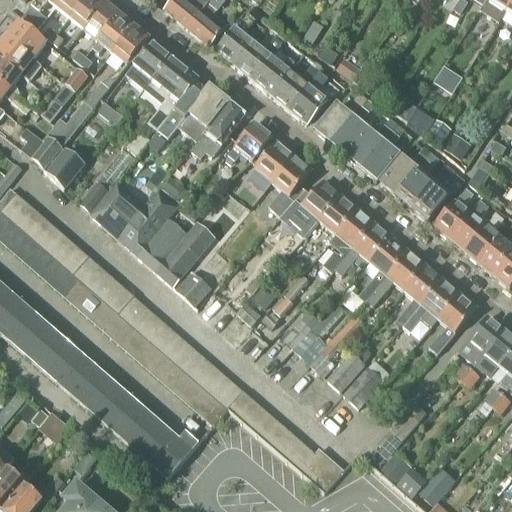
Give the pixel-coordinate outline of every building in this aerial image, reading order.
[(54,11),(63,0),(38,0),(30,11),(37,16),(46,5),(54,11)] [(86,0),(63,0),(54,11),(68,23),(86,0)] [(103,8),(93,0),(86,0),(68,23),(82,34),(103,8)] [(211,0),(174,0),(162,14),(184,33),(211,0)] [(211,0),(184,33),(208,52),(226,30),(212,18),(215,15),(228,0),(211,0)] [(465,0),(467,1),(481,10),(486,2),(487,1),(487,0),(465,0)] [(486,2),(481,10),(500,23),(511,3),(511,0),(487,0),(487,1),(486,2)] [(458,3),(451,14),(458,18),(465,7),(458,3)] [(511,3),(500,23),(511,30),(511,3)] [(117,19),(103,8),(82,34),(96,45),(117,19)] [(30,11),(21,22),(29,28),(35,34),(41,27),(45,22),(37,16),(30,11)] [(117,19),(96,45),(90,52),(97,58),(103,51),(112,58),(132,31),(117,19)] [(233,71),(252,48),(241,39),(252,25),(245,20),(215,56),(233,71)] [(2,39),(32,63),(45,48),(18,26),(14,31),(9,30),(2,39)] [(132,31),(112,58),(126,69),(147,43),(132,31)] [(49,45),(54,39),(48,34),(43,40),(49,45)] [(0,63),(19,79),(28,86),(40,70),(32,63),(2,39),(0,41),(0,63)] [(54,39),(49,45),(56,51),(61,45),(54,39)] [(252,48),(233,71),(251,86),(277,54),(281,49),(273,43),(262,56),(252,48)] [(150,46),(124,80),(142,95),(143,94),(149,85),(169,61),(150,46)] [(337,58),(322,49),(315,60),(330,69),(337,58)] [(277,54),(251,86),(269,100),(295,68),(277,54)] [(78,68),(83,62),(76,57),(71,63),(78,68)] [(169,61),(149,85),(143,94),(152,102),(161,110),(146,128),(156,137),(158,134),(171,118),(170,118),(197,83),(169,61)] [(83,62),(78,68),(85,74),(89,68),(83,62)] [(0,88),(16,102),(17,101),(18,99),(16,90),(12,88),(19,79),(0,63),(0,88)] [(335,75),(352,86),(359,75),(342,64),(335,75)] [(295,68),(269,100),(287,114),(316,78),(309,72),(305,76),(295,68)] [(362,70),(355,84),(367,91),(374,77),(362,70)] [(75,73),(63,89),(72,97),(84,81),(75,73)] [(316,78),(287,114),(305,129),(324,107),(312,97),(318,91),(329,100),(335,93),(316,78)] [(101,87),(84,107),(91,113),(107,92),(101,87)] [(158,134),(156,137),(167,146),(177,132),(194,146),(197,142),(225,106),(207,92),(204,95),(194,87),(170,118),(171,118),(158,134)] [(16,102),(0,88),(0,102),(3,99),(26,118),(30,112),(17,101),(16,102)] [(72,97),(63,89),(50,105),(60,112),(72,97)] [(329,148),(365,103),(358,97),(358,98),(352,94),(347,101),(353,105),(344,116),(334,109),(313,135),(329,148)] [(396,100),(387,114),(405,126),(415,113),(396,100)] [(365,103),(329,148),(344,160),(365,134),(358,128),(373,110),(365,103)] [(58,124),(41,146),(28,162),(42,175),(91,113),(84,107),(83,106),(65,129),(58,124)] [(225,106),(197,142),(199,143),(189,155),(199,164),(204,158),(209,162),(243,120),(225,106)] [(103,107),(97,115),(115,129),(121,121),(103,107)] [(422,137),(431,120),(416,111),(406,129),(422,137)] [(511,119),(507,116),(496,134),(510,143),(511,139),(511,132),(505,129),(511,119)] [(439,151),(447,135),(432,127),(424,143),(439,151)] [(226,161),(233,166),(239,158),(249,166),(269,142),(252,128),(226,161)] [(365,134),(344,160),(359,173),(389,136),(383,131),(374,142),(365,134)] [(28,162),(41,146),(24,132),(17,140),(24,146),(17,153),(28,162)] [(389,136),(359,173),(375,185),(396,159),(388,153),(397,142),(389,136)] [(459,165),(469,149),(451,139),(442,155),(459,165)] [(270,189),(293,161),(274,146),(251,174),(270,189)] [(489,154),(499,161),(504,152),(494,146),(489,154)] [(395,201),(430,157),(423,152),(408,169),(400,162),(379,189),(395,201)] [(60,153),(42,175),(63,195),(83,169),(79,166),(63,153),(62,155),(60,153)] [(430,157),(395,201),(410,213),(431,187),(423,182),(437,164),(430,157)] [(293,161),(270,189),(280,197),(267,211),(269,215),(279,223),(302,194),(297,190),(310,175),(293,161)] [(482,165),(477,171),(488,178),(492,171),(482,165)] [(14,169),(5,180),(11,185),(20,173),(14,169)] [(431,188),(431,187),(410,213),(425,226),(446,200),(438,194),(453,176),(446,169),(431,188)] [(488,178),(477,171),(466,189),(477,196),(488,178)] [(5,180),(0,186),(0,199),(11,185),(5,180)] [(169,183),(161,192),(176,204),(183,195),(181,193),(181,189),(175,184),(171,185),(169,183)] [(302,194),(279,223),(303,243),(317,225),(339,199),(321,184),(309,199),(302,194)] [(95,187),(78,209),(77,210),(87,219),(106,196),(95,187)] [(115,242),(143,210),(116,187),(89,219),(115,242)] [(447,244),(475,210),(468,204),(472,199),(464,193),(432,231),(447,244)] [(9,194),(0,205),(0,215),(14,199),(9,194)] [(143,210),(115,242),(136,261),(152,241),(167,224),(177,211),(157,194),(143,210)] [(14,199),(0,215),(0,216),(3,219),(9,224),(23,207),(14,199)] [(339,199),(317,225),(334,240),(356,213),(339,199)] [(479,205),(475,210),(447,244),(462,256),(483,231),(476,225),(487,211),(479,205)] [(23,207),(9,224),(12,226),(18,231),(32,215),(23,207)] [(356,213),(334,240),(328,248),(338,257),(336,260),(332,257),(322,270),(331,277),(333,274),(373,227),(356,213)] [(32,215),(18,231),(20,233),(27,239),(41,223),(32,215)] [(483,231),(462,256),(478,269),(498,244),(491,237),(502,223),(494,217),(483,231)] [(9,224),(3,219),(0,222),(0,239),(12,226),(9,224)] [(41,223),(27,239),(28,241),(36,247),(50,231),(41,223)] [(186,239),(167,224),(152,241),(136,261),(154,276),(186,239)] [(18,231),(12,226),(0,239),(0,246),(5,251),(20,233),(18,231)] [(373,227),(333,274),(341,280),(358,259),(368,268),(390,241),(373,227)] [(196,228),(186,239),(154,276),(171,291),(213,243),(196,228)] [(50,231),(36,247),(37,248),(45,255),(59,239),(50,231)] [(20,233),(5,251),(13,258),(28,241),(27,239),(20,233)] [(68,246),(59,239),(45,255),(53,262),(54,263),(68,246)] [(28,241),(13,258),(22,265),(37,248),(36,247),(28,241)] [(390,241),(368,268),(378,276),(357,302),(363,308),(366,305),(407,255),(390,241)] [(498,244),(478,269),(490,279),(510,255),(511,256),(511,243),(506,250),(498,244)] [(77,254),(68,246),(54,263),(62,269),(63,271),(77,254)] [(288,247),(279,257),(285,262),(294,252),(288,247)] [(45,255),(37,248),(22,265),(30,272),(45,255)] [(86,262),(77,254),(63,271),(70,277),(72,279),(86,262)] [(45,255),(30,272),(38,280),(53,262),(45,255)] [(424,269),(407,255),(366,305),(372,311),(392,287),(402,295),(424,269)] [(511,256),(510,255),(490,279),(508,293),(511,286),(511,256)] [(54,263),(53,262),(38,280),(46,287),(62,269),(54,263)] [(86,262),(72,279),(78,284),(81,286),(95,270),(86,262)] [(62,269),(46,287),(55,294),(70,277),(63,271),(62,269)] [(424,269),(402,295),(412,304),(395,325),(402,331),(441,283),(424,269)] [(95,270),(81,286),(87,291),(90,294),(104,278),(95,270)] [(191,276),(174,294),(194,312),(211,293),(191,276)] [(70,277),(55,294),(63,301),(78,284),(72,279),(70,277)] [(114,286),(104,278),(90,294),(95,298),(99,302),(114,286)] [(285,302),(272,316),(278,321),(290,307),(289,305),(307,285),(300,279),(282,299),(285,302)] [(441,283),(402,331),(409,337),(419,323),(429,332),(436,323),(458,297),(441,283)] [(78,284),(63,301),(71,309),(87,291),(81,286),(78,284)] [(114,286),(99,302),(103,305),(108,310),(123,293),(114,286)] [(3,291),(0,294),(0,311),(11,299),(3,291)] [(87,291),(71,309),(80,316),(95,298),(90,294),(87,291)] [(263,314),(273,302),(261,291),(250,303),(263,314)] [(123,293),(108,310),(112,313),(118,318),(132,301),(123,293)] [(458,297),(436,323),(446,331),(439,339),(438,338),(427,352),(435,359),(475,311),(458,297)] [(99,302),(95,298),(80,316),(88,323),(103,305),(99,302)] [(20,306),(11,299),(0,311),(0,314),(7,321),(20,306)] [(153,320),(132,301),(118,318),(120,320),(128,327),(136,334),(139,336),(153,320)] [(108,310),(103,305),(88,323),(96,330),(112,313),(108,310)] [(28,313),(20,306),(7,321),(15,328),(28,313)] [(235,318),(247,328),(250,331),(259,320),(244,307),(235,318)] [(331,344),(309,369),(323,382),(334,369),(327,364),(361,326),(359,325),(369,314),(363,308),(343,330),(331,344)] [(316,325),(291,353),(309,369),(331,344),(327,341),(322,347),(318,344),(342,317),(333,310),(318,326),(316,325)] [(28,313),(15,328),(23,335),(36,320),(28,313)] [(112,313),(96,330),(105,337),(120,320),(118,318),(112,313)] [(290,335),(281,345),(291,353),(316,325),(307,316),(298,326),(290,335)] [(260,326),(269,335),(276,328),(274,326),(276,324),(270,318),(268,321),(267,319),(260,326)] [(36,320),(23,335),(32,342),(44,328),(36,320)] [(128,327),(120,320),(105,337),(113,345),(128,327)] [(153,320),(139,336),(145,341),(153,349),(157,352),(171,335),(153,320)] [(486,320),(457,356),(473,369),(502,333),(486,320)] [(7,321),(0,328),(0,340),(2,342),(15,328),(7,321)] [(136,334),(128,327),(113,345),(121,352),(136,334)] [(23,335),(15,328),(2,342),(10,350),(23,335)] [(53,335),(44,328),(32,342),(40,349),(53,335)] [(511,340),(502,333),(473,369),(489,382),(511,354),(511,340)] [(139,336),(136,334),(121,352),(129,359),(145,341),(139,336)] [(23,335),(10,350),(19,357),(32,342),(23,335)] [(53,335),(40,349),(48,357),(61,342),(53,335)] [(189,351),(171,335),(157,352),(161,356),(170,363),(175,367),(189,351)] [(145,341),(129,359),(138,366),(153,349),(145,341)] [(32,342),(19,357),(27,364),(40,349),(32,342)] [(69,349),(61,342),(48,357),(56,364),(69,349)] [(357,348),(325,384),(339,397),(364,369),(361,367),(369,359),(357,348)] [(40,349),(27,364),(35,371),(48,357),(40,349)] [(69,349),(56,364),(65,371),(78,356),(69,349)] [(157,352),(153,349),(138,366),(146,374),(161,356),(157,352)] [(189,351),(175,367),(178,370),(186,377),(192,383),(207,366),(189,351)] [(511,354),(489,382),(504,394),(511,384),(511,354)] [(86,364),(78,356),(65,371),(73,378),(86,364)] [(170,363),(161,356),(146,374),(154,381),(170,363)] [(56,364),(48,357),(35,371),(44,379),(56,364)] [(175,367),(170,363),(154,381),(163,388),(178,370),(175,367)] [(65,371),(56,364),(44,379),(52,386),(65,371)] [(94,371),(86,364),(73,378),(81,386),(94,371)] [(224,382),(207,366),(192,383),(195,385),(203,392),(210,398),(224,382)] [(459,386),(469,375),(461,368),(451,379),(459,386)] [(186,377),(178,370),(163,388),(171,395),(186,377)] [(65,371),(52,386),(60,393),(73,378),(65,371)] [(94,371),(81,386),(90,393),(102,378),(94,371)] [(366,372),(342,399),(358,413),(382,386),(366,372)] [(469,375),(459,386),(467,394),(477,382),(469,375)] [(192,383),(186,377),(171,395),(179,402),(195,385),(192,383)] [(81,386),(73,378),(60,393),(68,400),(81,386)] [(111,385),(102,378),(90,393),(98,400),(111,385)] [(224,382),(210,398),(211,399),(220,406),(228,413),(242,397),(224,382)] [(119,393),(111,385),(98,400),(106,407),(119,393)] [(203,392),(195,385),(179,402),(188,410),(203,392)] [(90,393),(81,386),(68,400),(77,408),(90,393)] [(203,392),(188,410),(196,417),(211,399),(210,398),(203,392)] [(20,393),(0,415),(0,433),(28,400),(20,393)] [(90,393),(77,408),(85,415),(98,400),(90,393)] [(119,393),(106,407),(114,415),(127,400),(119,393)] [(483,407),(481,410),(488,416),(491,413),(501,400),(492,393),(482,406),(483,407)] [(260,413),(242,397),(228,413),(246,429),(260,413)] [(220,406),(211,399),(196,417),(204,424),(220,406)] [(106,407),(98,400),(85,415),(93,422),(106,407)] [(127,400),(114,415),(123,422),(136,407),(127,400)] [(501,400),(491,413),(500,420),(509,407),(501,400)] [(220,406),(204,424),(212,431),(228,413),(220,406)] [(114,415),(106,407),(93,422),(102,429),(114,415)] [(144,414),(136,407),(123,422),(131,429),(144,414)] [(278,428),(260,413),(246,429),(264,444),(278,428)] [(152,421),(144,414),(131,429),(139,436),(152,421)] [(114,415),(102,429),(110,437),(123,422),(114,415)] [(400,447),(417,427),(406,418),(389,437),(400,447)] [(152,421),(139,436),(147,444),(161,429),(152,421)] [(131,429),(123,422),(110,437),(118,444),(131,429)] [(45,434),(60,447),(68,437),(53,424),(45,434)] [(278,428),(264,444),(281,460),(295,443),(278,428)] [(139,436),(131,429),(118,444),(126,451),(139,436)] [(169,436),(161,429),(147,444),(156,451),(169,436)] [(139,436),(126,451),(135,458),(147,444),(139,436)] [(169,436),(156,451),(164,458),(177,443),(169,436)] [(183,437),(177,443),(164,458),(177,470),(197,449),(183,437)] [(313,459),(295,443),(281,460),(299,475),(313,459)] [(156,451),(147,444),(135,458),(143,466),(156,451)] [(0,477),(4,473),(13,463),(0,451),(0,477)] [(156,451),(143,466),(151,473),(164,458),(156,451)] [(313,459),(299,475),(322,495),(341,474),(317,454),(313,459)] [(177,470),(164,458),(151,473),(164,484),(177,470)] [(394,491),(404,480),(407,475),(391,461),(377,476),(394,491)] [(439,472),(424,489),(416,499),(430,511),(431,511),(436,507),(450,490),(454,485),(439,472)] [(0,511),(21,488),(4,473),(0,477),(0,511)] [(41,496),(49,503),(63,487),(55,480),(41,496)] [(404,480),(394,491),(410,505),(416,499),(424,489),(413,480),(409,485),(404,480)] [(33,511),(40,504),(21,488),(0,511),(33,511)] [(92,511),(97,507),(75,489),(64,503),(65,504),(64,506),(69,510),(66,511),(92,511)]
